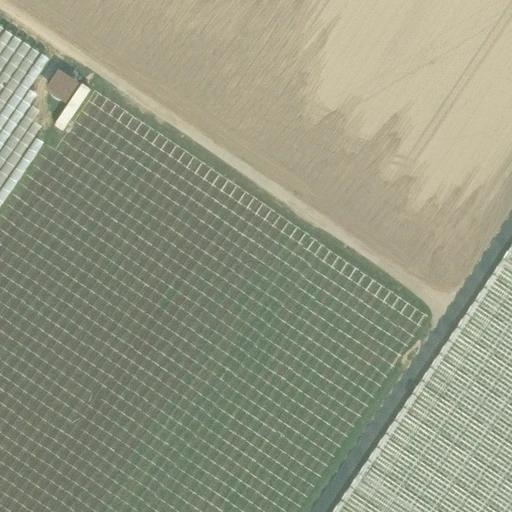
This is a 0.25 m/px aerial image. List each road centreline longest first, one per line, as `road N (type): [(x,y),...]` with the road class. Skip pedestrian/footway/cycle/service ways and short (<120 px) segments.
road 1 (track): [(452,311),(0,5)]
road 2 (track): [(318,511),(452,311)]
